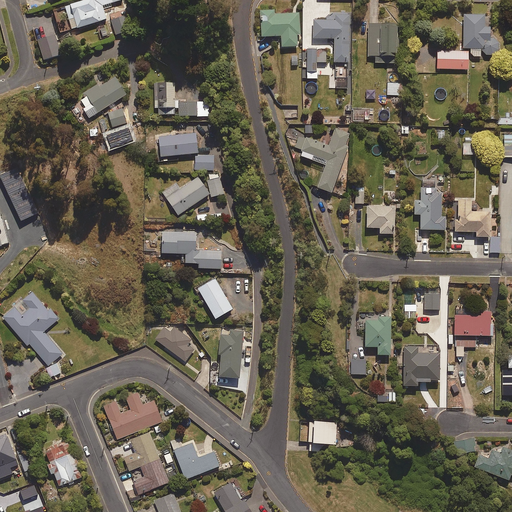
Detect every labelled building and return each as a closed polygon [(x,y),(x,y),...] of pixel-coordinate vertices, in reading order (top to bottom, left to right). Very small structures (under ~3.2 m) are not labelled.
[(122,0),(86,0),(65,6),(73,30),(107,19),(104,9),(111,7),(110,4),(122,0)] [(275,9),(259,10),(260,28),(265,27),(265,36),(282,35),(282,47),(298,46),(298,35),(301,35),(300,13),(275,14),(275,9)] [(336,39),(335,63),(350,63),(350,14),(327,13),(327,20),(315,20),(314,39),(336,39)] [(491,36),(491,26),(484,26),(485,15),(463,14),(463,49),(471,49),(471,57),(481,57),(482,50),(487,55),(494,56),(500,50),(500,43),(495,37),(490,37),(491,36)] [(127,15),(111,20),(116,36),(132,30),(127,15)] [(375,63),(396,63),(396,24),(368,23),(368,56),(375,56),(375,63)] [(61,55),(55,35),(38,40),(44,60),(61,55)] [(326,62),(327,50),(307,49),(307,67),(307,78),(317,78),(317,62),(326,62)] [(468,52),(436,51),(436,70),(468,71),(468,52)] [(116,77),(105,84),(104,81),(85,93),(87,97),(81,101),(85,106),(82,108),(89,119),(127,95),(116,77)] [(347,89),(347,79),(337,79),(337,88),(347,89)] [(402,82),(387,82),(386,97),(401,97),(402,82)] [(179,108),(179,102),(175,102),(175,83),(155,84),(155,108),(160,108),(160,115),(175,114),(175,108),(179,108)] [(179,102),(179,108),(179,116),(197,116),(196,101),(179,102)] [(196,101),(197,116),(209,116),(209,101),(196,101)] [(123,109),(109,113),(113,127),(127,122),(123,109)] [(349,135),(334,130),(329,146),(299,136),(295,148),(302,150),(300,157),(327,166),(319,188),(333,193),(349,147),(345,146),(349,135)] [(197,133),(159,136),(160,156),(199,153),(197,133)] [(511,135),(503,136),(503,158),(511,157),(511,135)] [(215,156),(195,156),(195,170),(215,170),(215,156)] [(219,173),(211,175),(212,180),(207,181),(212,198),(224,194),(219,173)] [(210,194),(199,177),(180,190),(176,184),(162,193),(177,216),(210,194)] [(445,217),(441,217),(442,192),(435,192),(435,188),(421,187),(421,200),(415,200),(415,214),(420,215),(420,230),(445,230),(445,217)] [(363,188),(355,189),(355,205),(363,204),(363,188)] [(471,201),(458,201),(458,217),(455,217),(455,232),(476,232),(476,237),(490,237),(490,211),(471,211),(471,201)] [(395,206),(367,205),(366,228),(379,228),(379,234),(394,234),(395,206)] [(221,269),(222,251),(196,251),(197,232),(163,232),(162,254),(181,254),(181,263),(199,264),(199,269),(221,269)] [(499,253),(500,237),(491,236),(490,253),(499,253)] [(233,310),(214,278),(197,288),(216,320),(233,310)] [(48,311),(32,292),(23,300),(31,309),(22,316),(14,306),(1,317),(26,346),(29,344),(48,367),(63,354),(44,332),(59,319),(51,309),(48,311)] [(438,293),(424,293),(424,310),(439,310),(438,293)] [(417,311),(416,304),(405,305),(405,312),(417,311)] [(476,347),(476,337),(493,337),(493,325),(491,325),(491,312),(480,312),(480,316),(454,316),(454,335),(456,335),(456,356),(463,356),(463,347),(476,347)] [(389,355),(390,317),(378,317),(378,320),(366,319),(365,347),(377,347),(377,355),(389,355)] [(187,362),(194,350),(187,345),(191,340),(174,328),(171,332),(164,328),(156,340),(187,362)] [(239,378),(243,331),(230,330),(230,336),(220,335),(219,355),(221,356),(219,377),(239,378)] [(94,345),(80,351),(87,369),(101,363),(94,345)] [(431,382),(431,380),(441,380),(440,353),(418,353),(418,346),(403,346),(403,386),(417,386),(417,382),(431,382)] [(366,359),(351,359),(351,375),(366,374),(366,359)] [(61,373),(57,364),(46,369),(50,378),(61,373)] [(504,397),(511,396),(511,369),(509,369),(503,369),(504,397)] [(104,407),(117,440),(163,422),(154,401),(143,405),(138,393),(126,398),(131,410),(121,414),(116,402),(104,407)] [(337,422),(310,420),(309,443),(336,444),(337,422)] [(134,482),(140,495),(170,483),(150,433),(131,441),(134,448),(122,453),(130,471),(141,467),(145,477),(134,482)] [(19,465),(7,434),(0,436),(0,478),(13,474),(10,468),(19,465)] [(476,452),(474,439),(453,443),(455,456),(476,452)] [(82,478),(77,465),(79,465),(75,454),(73,455),(69,444),(46,453),(50,464),(47,465),(51,475),(54,474),(59,487),(82,478)] [(193,444),(175,451),(186,480),(220,467),(214,452),(198,458),(193,444)] [(511,450),(504,447),(501,453),(492,450),(490,458),(479,454),(474,467),(508,480),(509,475),(511,476),(511,450)] [(170,453),(163,456),(167,465),(174,462),(170,453)] [(240,503),(229,483),(213,493),(224,511),(252,511),(245,500),(240,503)] [(20,491),(24,499),(38,494),(34,485),(20,491)] [(181,511),(174,493),(154,501),(158,511),(181,511)]
